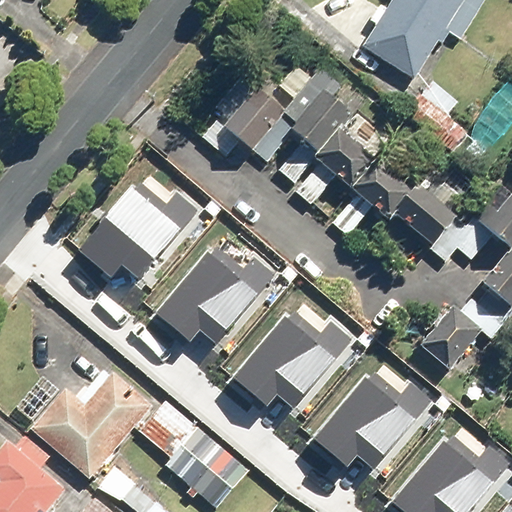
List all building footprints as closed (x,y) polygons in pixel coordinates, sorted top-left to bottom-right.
[(387,0),(357,47),(411,81),(462,0),(387,0)] [(251,92),(219,131),(251,157),(282,118),(251,92)] [(288,136),(311,155),(342,117),(319,98),(288,136)] [(335,134),(311,161),(383,225),(389,219),(425,250),(450,222),(413,189),(406,197),(335,134)] [(146,183),(86,252),(117,278),(125,269),(142,283),(203,212),(177,190),(167,202),(146,183)] [(511,198),(483,232),(506,252),(511,245),(511,198)] [(220,246),(161,315),(191,341),(199,331),(216,346),(277,275),(252,253),(242,264),(220,246)] [(511,251),(477,286),(501,310),(511,298),(511,251)] [(414,351),(443,374),(475,333),(446,310),(414,351)] [(297,312),(237,381),(268,407),(276,398),(293,412),(354,341),(328,319),(319,330),(297,312)] [(26,428),(86,482),(151,410),(111,374),(80,408),(61,390),(26,428)] [(372,376),(313,445),(343,471),(351,462),(368,476),(430,405),(404,383),(394,395),(372,376)] [(199,430),(163,470),(209,511),(213,511),(248,474),(199,430)] [(455,439),(396,508),(400,511),(474,511),(511,468),(511,467),(487,446),(477,457),(455,439)] [(47,511),(64,493),(4,443),(0,447),(0,511),(47,511)] [(160,511),(111,472),(98,488),(127,511),(160,511)] [(102,511),(89,501),(79,511),(102,511)]
